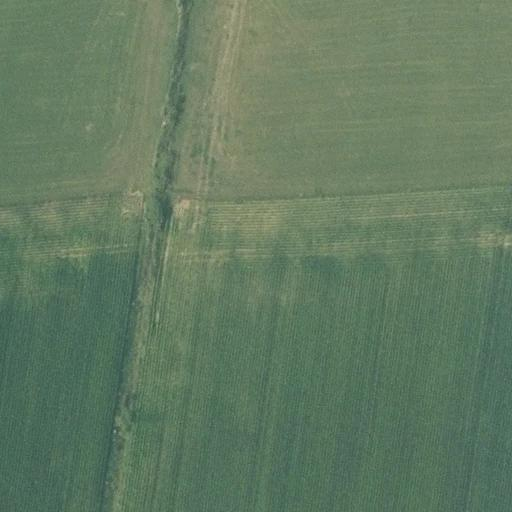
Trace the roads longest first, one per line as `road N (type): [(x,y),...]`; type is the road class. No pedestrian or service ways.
road 1 (motorway): [(0,146),(511,131)]
road 2 (motorway): [(511,79),(0,93)]
road 3 (unclassified): [(0,269),(511,262)]
